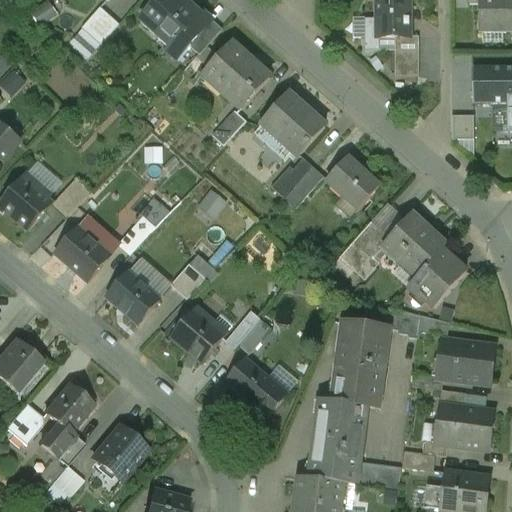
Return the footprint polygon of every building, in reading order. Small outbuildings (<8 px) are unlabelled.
[(180,0),(159,0),(143,19),(144,20),(146,18),(174,44),(175,45),(174,47),(175,48),(194,26),(202,33),(211,22),(203,15),(200,18),(180,0)] [(409,0),(377,0),(377,21),(410,21),(409,0)] [(511,0),(469,0),(469,7),(479,7),(479,36),(506,35),(506,31),(511,31),(511,0)] [(120,27),(100,10),(82,31),(101,48),(120,27)] [(410,21),(377,21),(377,53),(395,53),(395,39),(410,39),(410,21)] [(202,33),(188,48),(191,50),(199,58),(222,32),(211,22),(202,33)] [(194,26),(175,48),(174,47),(175,45),(174,44),(166,53),(178,64),(191,50),(188,48),(202,33),(194,26)] [(419,39),(410,39),(395,39),(395,53),(419,53),(419,39)] [(270,81),(231,46),(203,77),(204,78),(207,75),(225,90),(222,94),(242,112),(270,81)] [(419,53),(395,53),(395,66),(419,66),(419,53)] [(419,66),(395,66),(395,79),(419,79),(419,66)] [(511,70),(473,71),(473,107),(508,106),(511,106),(511,70)] [(15,98),(29,83),(17,72),(3,87),(15,98)] [(325,130),(288,97),(263,125),(288,148),(300,159),(325,130)] [(235,114),(212,139),(224,150),(247,125),(235,114)] [(474,119),(452,119),(452,143),(474,143),(474,119)] [(288,148),(263,126),(259,130),(260,131),(255,136),(279,158),(288,148)] [(21,144),(5,130),(0,135),(0,159),(1,160),(0,161),(3,164),(21,144)] [(167,164),(166,148),(148,149),(148,165),(167,164)] [(379,190),(348,161),(327,184),(358,213),(379,190)] [(290,169),(271,190),(285,202),(293,193),(314,171),(303,162),(294,172),(290,169)] [(314,171),(293,193),(304,203),(324,180),(314,171)] [(26,177),(0,206),(0,208),(29,234),(53,207),(37,193),(41,189),(26,177)] [(81,185),(56,212),(67,222),(92,195),(81,185)] [(217,220),(230,204),(215,192),(201,208),(217,220)] [(145,215),(160,228),(172,214),(158,201),(145,215)] [(446,249),(412,217),(390,242),(384,249),(388,253),(418,280),(442,253),(446,249)] [(154,232),(142,221),(134,231),(146,241),(154,232)] [(390,242),(371,225),(340,260),(365,282),(377,267),(377,266),(388,253),(384,249),(390,242)] [(134,231),(119,249),(131,259),(146,241),(134,231)] [(111,260),(77,232),(56,256),(89,285),(111,260)] [(418,280),(409,290),(426,306),(429,306),(434,310),(466,275),(442,253),(418,280)] [(189,268),(171,289),(187,303),(206,282),(189,268)] [(160,303),(129,276),(107,301),(139,328),(160,303)] [(422,319),(387,310),(384,331),(389,332),(398,334),(398,336),(408,338),(408,341),(418,342),(418,343),(419,343),(420,335),(422,319)] [(197,311),(172,341),(189,356),(190,355),(203,366),(225,340),(212,329),(215,326),(197,311)] [(450,326),(422,319),(420,335),(448,339),(450,326)] [(250,335),(239,349),(250,358),(271,332),(261,323),(250,335)] [(384,331),(343,326),(343,327),(344,327),(334,404),(333,404),(322,403),(321,405),(365,411),(365,410),(379,411),(379,410),(378,410),(388,333),(389,333),(389,332),(384,331)] [(242,328),(226,346),(235,353),(239,349),(250,335),(242,328)] [(496,350),(441,343),(438,363),(440,364),(438,380),(437,381),(443,382),(491,388),(496,350)] [(16,344),(1,363),(0,361),(0,384),(14,396),(40,364),(16,344)] [(272,385),(245,363),(224,386),(238,397),(240,396),(253,407),(272,385)] [(438,380),(414,377),(412,390),(442,394),(443,382),(437,381),(438,380)] [(287,398),(272,385),(253,407),(268,420),(287,398)] [(93,408),(69,388),(44,417),(57,428),(68,437),(69,436),(93,408)] [(442,394),(440,408),(463,412),(465,397),(442,394)] [(365,411),(321,405),(316,442),(311,441),(310,453),(315,453),(311,483),(343,487),(355,489),(358,465),(365,411)] [(26,408),(6,432),(26,449),(43,428),(42,421),(26,408)] [(463,412),(440,408),(437,428),(439,429),(437,445),(435,445),(434,446),(448,448),(490,454),(495,416),(463,412)] [(57,428),(40,448),(56,461),(74,440),(69,436),(68,437),(57,428)] [(146,453),(119,430),(92,462),(120,485),(146,453)] [(74,440),(56,461),(66,470),(85,449),(74,440)] [(448,448),(434,446),(435,445),(424,443),(423,457),(436,458),(446,460),(448,448)] [(423,457),(404,454),(402,471),(434,475),(436,458),(423,457)] [(402,471),(358,465),(355,489),(398,494),(402,471)] [(66,470),(52,486),(69,501),(83,484),(66,470)] [(486,511),(491,482),(445,475),(443,491),(427,489),(424,510),(439,511),(486,511)] [(311,483),(299,481),(295,511),(339,511),(343,487),(311,483)] [(188,511),(190,504),(154,494),(148,511),(188,511)]
